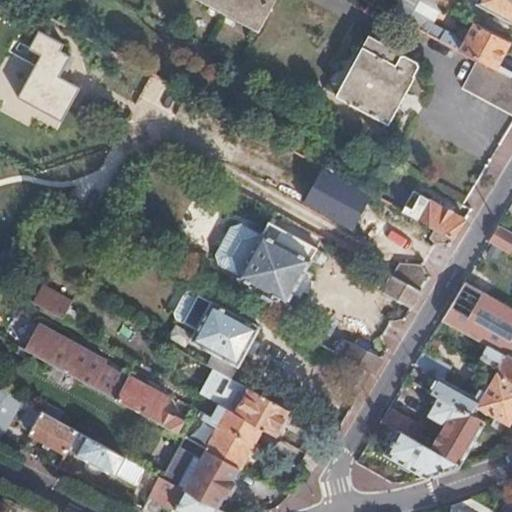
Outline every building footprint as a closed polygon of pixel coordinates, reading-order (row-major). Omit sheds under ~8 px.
[(276,0),(199,0),(259,32),(276,0)] [(428,0),(453,13),(460,0),(428,0)] [(511,24),(511,0),(479,0),(476,6),(511,24)] [(422,33),(477,62),(494,72),(510,43),(473,23),(464,42),(428,22),(422,33)] [(365,51),(352,44),(326,92),(390,126),(417,78),(415,77),(419,68),(370,41),(365,51)] [(462,91),(511,117),(511,81),(494,72),(477,62),(462,91)] [(414,194),(403,213),(455,242),(466,223),(414,194)] [(271,225),(263,239),(242,277),(240,280),(288,307),(319,251),(271,225)] [(242,277),(263,239),(242,228),(232,231),(219,254),(222,267),(242,277)] [(511,236),(498,228),(491,241),(511,251),(511,236)] [(414,310),(423,295),(381,272),(373,287),(414,310)] [(511,309),(492,298),(465,283),(443,321),(490,346),(511,358),(511,309)] [(511,293),(499,286),(492,298),(511,309),(511,293)] [(63,323),(72,306),(44,290),(35,307),(63,323)] [(171,316),(183,322),(198,296),(186,290),(181,291),(170,311),(171,316)] [(183,322),(183,323),(196,330),(190,342),(237,368),(258,330),(211,304),(198,296),(183,322)] [(327,315),(316,343),(337,351),(348,322),(327,315)] [(41,329),(28,353),(69,376),(95,390),(108,365),(41,329)] [(373,379),(383,362),(344,340),(335,357),(354,367),(373,379)] [(511,381),(511,358),(490,346),(484,357),(501,367),(497,373),(511,381)] [(451,368),(424,353),(416,366),(437,378),(443,381),(451,368)] [(108,365),(95,390),(177,436),(184,424),(165,413),(171,402),(137,383),(136,384),(128,380),(126,381),(107,370),(108,366),(108,365)] [(362,398),(373,379),(354,367),(342,389),(362,398)] [(262,432),(276,439),(290,414),(212,371),(208,381),(223,389),(221,393),(237,402),(238,400),(245,403),(237,418),(262,432)] [(504,433),(511,418),(511,381),(497,373),(481,402),(478,407),(495,417),(489,425),(504,433)] [(481,402),(443,381),(437,378),(429,392),(440,397),(473,416),(478,407),(481,402)] [(0,412),(9,395),(0,389),(0,412)] [(431,448),(459,464),(485,422),(473,416),(440,397),(430,415),(445,424),(431,448)] [(208,453),(240,470),(262,432),(237,418),(219,408),(212,422),(206,418),(204,423),(218,432),(211,445),(208,453)] [(391,409),(383,422),(398,430),(406,434),(413,422),(391,409)] [(67,456),(70,450),(79,433),(50,418),(43,414),(31,436),(67,456)] [(383,422),(378,430),(393,440),(398,430),(383,422)] [(406,434),(428,447),(432,441),(422,434),(424,431),(413,422),(406,434)] [(427,477),(458,465),(459,464),(431,448),(428,447),(406,434),(398,430),(393,440),(385,453),(427,477)] [(117,478),(128,460),(79,433),(70,450),(77,453),(76,456),(117,478)] [(218,509),(236,479),(203,461),(181,448),(164,480),(185,492),(218,509)] [(208,453),(203,461),(236,479),(240,470),(208,453)] [(127,504),(143,511),(163,479),(146,470),(133,495),(131,495),(127,504)] [(222,511),(218,509),(185,492),(164,480),(163,479),(143,511),(158,511),(163,505),(175,511),(222,511)] [(492,511),(471,499),(440,510),(443,511),(492,511)] [(29,511),(30,511),(7,500),(0,511),(29,511)]
